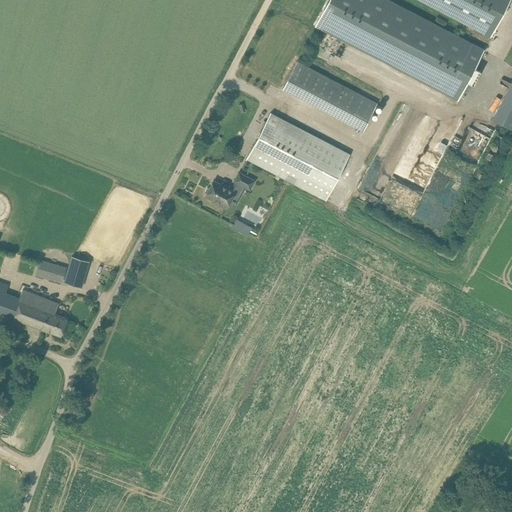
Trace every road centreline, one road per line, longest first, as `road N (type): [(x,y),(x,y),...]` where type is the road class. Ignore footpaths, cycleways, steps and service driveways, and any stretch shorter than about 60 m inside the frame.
road 1 (unclassified): [(75,363),(232,87)]
road 2 (unclassified): [(24,511),(75,363)]
